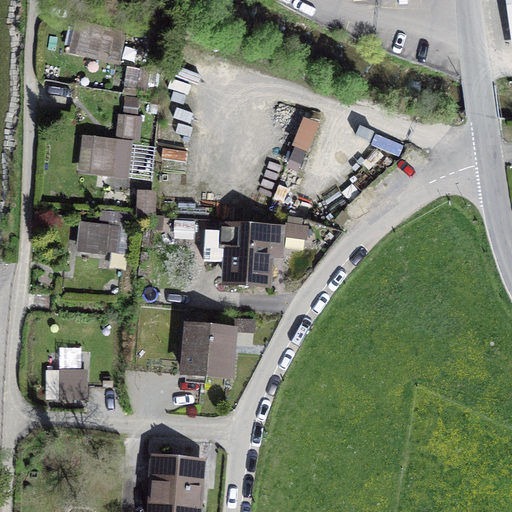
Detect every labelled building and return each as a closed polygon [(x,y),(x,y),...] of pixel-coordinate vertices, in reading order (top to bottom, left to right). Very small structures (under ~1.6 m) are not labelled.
[(117,33),(83,26),(77,53),(111,61),(117,33)] [(302,116),(294,144),(311,149),(319,121),(302,116)] [(134,118),(124,117),(123,137),(133,138),(134,118)] [(115,151),(93,149),(91,170),(112,173),(115,151)] [(102,206),(101,221),(126,222),(127,208),(102,206)] [(116,252),(118,228),(83,224),(80,251),(104,254),(104,251),(116,252)] [(227,263),(226,280),(267,282),(269,250),(279,250),(280,230),(221,227),(221,232),(206,231),(204,262),(227,263)] [(206,315),(189,314),(184,375),(229,379),(233,330),(205,328),(206,315)] [(74,373),(63,373),(63,391),(74,391),(74,373)] [(197,511),(202,462),(155,458),(150,511),(197,511)]
